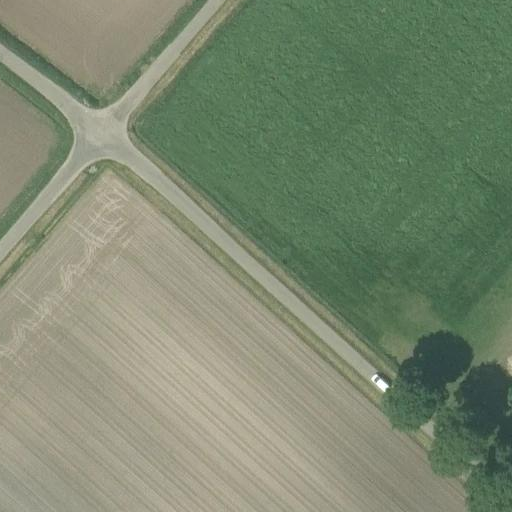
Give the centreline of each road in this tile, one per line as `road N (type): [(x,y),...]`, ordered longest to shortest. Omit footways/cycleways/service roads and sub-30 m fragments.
road 1 (unclassified): [(511,504),(105,137)]
road 2 (unclassified): [(105,137),(220,0)]
road 3 (unclassified): [(0,257),(105,137)]
road 4 (unclassified): [(105,137),(0,55)]
